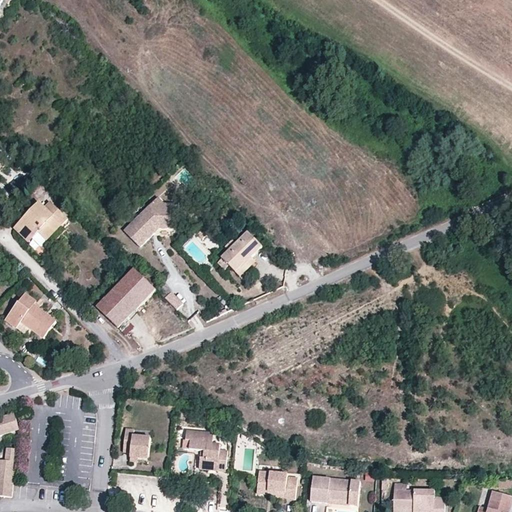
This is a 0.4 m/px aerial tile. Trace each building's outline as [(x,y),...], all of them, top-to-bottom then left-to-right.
[(157,199),(151,205),(159,213),(174,213),(174,205),(162,206),(157,199)] [(31,215),(29,213),(17,225),(31,240),(37,233),(45,242),(51,236),(66,220),(50,204),(44,210),(37,205),(32,210),(34,213),(32,214),(31,215)] [(174,213),(159,213),(151,205),(123,233),(139,249),(153,234),(151,232),(155,228),(157,230),(174,230),(174,213)] [(28,243),(31,240),(17,225),(13,229),(28,243)] [(39,248),(45,242),(37,233),(31,240),(39,248)] [(201,234),(196,240),(201,245),(207,238),(201,234)] [(237,245),(230,252),(222,260),(230,267),(237,274),(252,258),(261,248),(247,235),(237,245)] [(226,248),(230,252),(237,245),(233,241),(226,248)] [(256,262),(252,258),(237,274),(240,278),(256,262)] [(226,271),(230,267),(222,260),(218,264),(226,271)] [(116,329),(154,291),(131,268),(93,306),(116,329)] [(163,301),(175,312),(181,306),(170,294),(163,301)] [(35,306),(37,303),(26,295),(6,321),(18,329),(22,324),(35,333),(44,340),(57,323),(47,315),(39,309),(35,306)] [(0,432),(8,430),(11,429),(13,434),(20,432),(14,414),(0,418),(0,432)] [(0,437),(13,434),(11,429),(8,430),(0,432),(0,437)] [(130,458),(139,459),(148,460),(151,438),(133,436),(134,431),(126,430),(123,452),(131,453),(130,458)] [(204,458),(200,457),(199,469),(224,472),(227,452),(219,451),(219,445),(211,444),(212,434),(186,432),(185,441),(190,442),(189,450),(197,451),(201,451),(204,451),(204,458)] [(1,469),(0,469),(0,496),(11,498),(16,450),(5,449),(4,461),(3,461),(2,467),(1,469)] [(285,494),(285,499),(295,501),(297,479),(288,478),(288,475),(259,472),(257,491),(285,494)] [(328,500),(348,502),(348,506),(353,507),(354,495),(349,494),(350,482),(312,478),(309,502),(327,504),(328,500)] [(500,491),(511,490),(511,481),(500,482),(500,491)] [(354,495),(353,507),(357,507),(359,483),(350,482),(349,494),(354,495)] [(394,484),(394,492),(407,492),(407,484),(394,484)] [(276,498),(285,499),(285,494),(257,491),(257,495),(276,497),(276,498)] [(415,511),(428,511),(429,507),(435,508),(434,511),(445,511),(446,498),(435,499),(435,492),(407,492),(394,492),(394,508),(415,508),(415,511)] [(509,511),(511,502),(511,499),(494,495),(490,511),(489,511),(509,511)]
